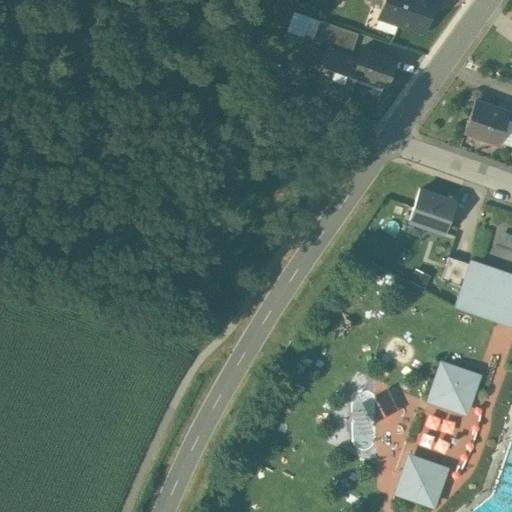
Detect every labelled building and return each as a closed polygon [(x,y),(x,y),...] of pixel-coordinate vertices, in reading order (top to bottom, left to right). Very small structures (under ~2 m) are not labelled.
[(434,0),(383,0),(378,16),(423,32),(434,0)] [(358,33),(320,20),(314,37),(352,50),(358,33)] [(395,59),(361,47),(357,60),(352,74),(385,86),(395,59)] [(357,60),(329,50),(321,70),(323,71),(317,88),(343,97),(352,74),(357,60)] [(508,112),(474,100),(463,131),(497,143),(508,112)] [(448,233),(458,197),(413,184),(402,221),(448,233)] [(424,238),(398,219),(375,252),(395,266),(404,253),(411,257),(424,238)] [(511,274),(469,259),(468,263),(448,257),(440,279),(460,286),(454,305),(511,325),(511,274)] [(477,375),(440,362),(433,384),(470,397),(477,375)] [(440,483),(403,470),(395,492),(432,505),(440,483)]
